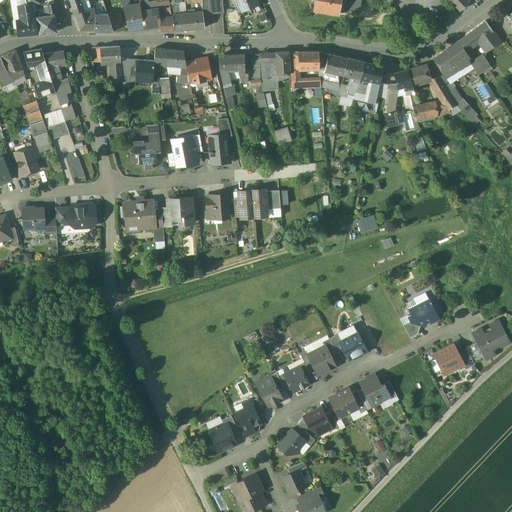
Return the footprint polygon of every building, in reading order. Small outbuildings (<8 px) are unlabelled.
[(32,3),(27,3),(25,0),(17,0),(19,10),(15,10),(16,14),(19,13),(20,20),(17,20),(18,35),(38,33),(34,11),(33,11),(32,3)] [(69,0),(79,27),(82,29),(95,30),(95,16),(95,13),(95,12),(84,12),(80,0),(69,0)] [(107,14),(102,0),(95,0),(98,10),(101,15),(107,14)] [(148,0),(139,0),(140,4),(141,12),(152,10),(151,3),(149,3),(148,0)] [(222,0),(208,0),(210,14),(224,13),(222,0)] [(237,0),(242,11),(258,5),(255,0),(237,0)] [(314,0),(314,5),(313,10),(338,14),(339,11),(340,0),(314,0)] [(360,0),(340,0),(339,11),(359,14),(360,0)] [(469,2),(467,0),(450,0),(460,10),(469,2)] [(55,2),(46,4),(47,15),(37,17),(40,34),(56,31),(55,25),(59,24),(55,2)] [(177,3),(169,3),(171,17),(173,17),(178,16),(177,3)] [(131,6),(122,7),(129,32),(144,29),(141,12),(140,4),(131,6)] [(169,7),(163,9),(165,18),(171,17),(169,7)] [(152,10),(141,12),(144,29),(155,28),(152,10)] [(178,16),(173,17),(174,30),(204,27),(203,14),(203,13),(178,16)] [(101,15),(95,16),(95,30),(95,31),(113,31),(107,14),(101,15)] [(165,18),(160,18),(160,27),(160,31),(174,30),(173,17),(171,17),(165,18)] [(485,20),(458,40),(464,48),(477,38),(485,50),(499,40),(485,20)] [(464,48),(458,40),(446,49),(459,68),(469,62),(467,58),(469,57),(465,51),(464,48)] [(119,46),(92,48),(91,61),(101,61),(101,63),(112,62),(120,62),(119,58),(119,46)] [(167,49),(155,48),(154,60),(154,63),(166,65),(167,49)] [(15,49),(0,55),(0,56),(6,69),(7,68),(13,79),(23,72),(16,59),(18,58),(17,53),(16,50),(15,49)] [(43,54),(41,49),(24,52),(28,65),(39,63),(37,66),(42,80),(51,77),(43,54)] [(183,50),(167,49),(166,65),(181,66),(186,66),(186,63),(183,50)] [(459,68),(446,49),(433,58),(439,68),(443,74),(445,77),(454,71),(459,68)] [(60,51),(43,54),(47,65),(58,63),(65,62),(63,50),(61,51),(61,50),(60,50),(60,51)] [(289,51),(276,52),(276,53),(277,75),(290,74),(289,52),(289,51)] [(316,51),(289,52),(290,74),(290,80),(291,89),(299,88),(299,81),(298,69),(319,68),(318,51),(316,51)] [(347,58),(318,51),(319,68),(319,70),(343,75),(347,58)] [(260,53),(252,54),(252,64),(253,64),(260,63),(260,62),(260,53)] [(269,53),(260,53),(260,62),(266,62),(269,62),(269,53)] [(276,53),(269,53),(269,62),(266,62),(266,79),(271,79),(271,80),(261,81),(262,87),(262,88),(262,91),(272,90),(279,90),(278,81),(277,75),(276,53)] [(238,54),(219,55),(220,71),(228,71),(238,70),(238,54)] [(137,59),(119,58),(120,62),(122,81),(129,81),(129,76),(136,76),(137,59)] [(363,62),(347,58),(343,75),(359,79),(363,62)] [(154,60),(137,59),(136,76),(135,78),(153,79),(154,63),(154,60)] [(207,59),(186,63),(186,66),(189,82),(210,78),(208,65),(207,59)] [(120,62),(112,62),(114,82),(122,81),(120,62)] [(266,62),(260,62),(260,63),(261,81),(271,80),(271,79),(266,79),(266,62)] [(383,66),(363,62),(359,79),(368,81),(371,81),(379,83),(383,66)] [(58,63),(47,65),(51,77),(55,89),(59,103),(66,101),(68,100),(66,93),(64,87),(70,86),(69,82),(68,77),(62,78),(58,63)] [(260,63),(253,64),(253,70),(245,71),(245,73),(248,73),(248,81),(251,81),(261,80),(260,63)] [(215,64),(208,65),(210,78),(218,77),(215,64)] [(426,64),(408,69),(412,84),(427,80),(430,79),(426,64)] [(181,66),(166,65),(168,77),(169,79),(171,79),(171,74),(177,74),(180,74),(181,66)] [(186,66),(181,66),(180,74),(177,74),(176,82),(189,83),(189,82),(186,66)] [(6,69),(0,72),(0,76),(5,85),(14,80),(13,79),(7,68),(6,69)] [(408,69),(393,73),(396,84),(397,88),(398,88),(404,87),(412,84),(408,69)] [(228,71),(220,71),(226,97),(231,95),(233,95),(232,92),(231,85),(228,71)] [(454,71),(445,77),(448,81),(451,79),(457,75),(454,71)] [(245,74),(239,74),(241,82),(248,81),(248,73),(245,73),(245,74)] [(445,77),(443,74),(438,78),(442,84),(455,105),(461,99),(454,87),(452,88),(448,81),(445,77)] [(42,80),(34,83),(37,95),(55,89),(51,77),(42,80)] [(168,77),(159,78),(159,82),(158,82),(160,93),(170,92),(169,79),(168,77)] [(359,79),(353,78),(347,90),(348,90),(348,94),(353,95),(355,91),(359,83),(359,79)] [(438,78),(430,79),(427,80),(434,90),(442,84),(438,78)] [(368,81),(359,79),(359,83),(355,91),(353,95),(352,98),(358,100),(357,92),(365,94),(368,81)] [(320,80),(299,81),(299,88),(314,87),(320,87),(320,80)] [(338,84),(323,80),(323,83),(328,84),(327,87),(339,90),(338,84)] [(365,94),(357,92),(358,100),(367,102),(371,81),(368,81),(365,94)] [(379,83),(371,81),(367,102),(375,103),(376,97),(379,83)] [(494,94),(486,82),(484,84),(483,85),(491,97),(494,94)] [(387,85),(379,83),(376,97),(385,99),(387,85)] [(396,84),(387,85),(385,99),(383,112),(388,113),(394,112),(397,97),(398,88),(397,88),(396,84)] [(455,105),(442,84),(434,90),(441,101),(447,110),(455,105)] [(404,87),(398,88),(397,97),(405,94),(405,92),(404,87)] [(26,90),(19,93),(22,102),(29,99),(26,90)] [(414,90),(405,92),(405,94),(408,109),(413,108),(417,107),(414,90)] [(491,97),(487,99),(489,103),(496,98),(494,94),(491,97)] [(235,109),(231,95),(226,97),(229,110),(235,109)] [(345,97),(340,96),(339,105),(351,107),(352,98),(347,97),(345,97)] [(36,99),(22,104),(29,122),(42,118),(36,99)] [(470,110),(461,99),(455,105),(465,115),(470,110)] [(67,104),(66,101),(59,103),(61,109),(64,120),(75,116),(71,103),(67,104)] [(441,101),(435,103),(437,112),(447,110),(441,101)] [(417,107),(413,108),(416,121),(426,119),(438,116),(437,112),(435,103),(417,107)] [(189,104),(181,105),(184,116),(191,114),(189,104)] [(61,109),(55,110),(59,123),(65,121),(64,120),(61,109)] [(55,110),(50,112),(53,125),(59,123),(55,110)] [(394,112),(388,113),(390,126),(399,125),(396,111),(394,112)] [(50,112),(44,114),(48,126),(53,125),(50,112)] [(42,118),(29,122),(35,139),(38,148),(51,143),(42,118)] [(228,118),(218,119),(219,134),(226,134),(227,137),(232,136),(228,118)] [(53,125),(48,126),(52,139),(69,134),(65,121),(59,123),(53,125)] [(287,127),(274,131),(278,144),(292,140),(287,127)] [(200,134),(192,135),(193,140),(196,152),(203,151),(200,134)] [(219,134),(211,135),(212,142),(209,142),(209,152),(210,152),(211,158),(209,160),(210,163),(212,165),(214,165),(216,163),(231,162),(229,147),(228,147),(227,141),(227,137),(226,134),(219,134)] [(182,138),(172,140),(174,152),(176,165),(177,166),(187,164),(187,165),(198,163),(196,152),(193,140),(183,142),(182,138)] [(35,139),(26,142),(27,147),(28,148),(31,147),(35,159),(35,158),(41,156),(38,148),(35,139)] [(149,142),(143,143),(143,141),(133,142),(134,153),(138,153),(139,163),(143,163),(144,169),(152,168),(152,162),(157,162),(156,151),(160,151),(159,139),(157,140),(149,140),(149,142)] [(27,147),(15,152),(13,155),(16,162),(18,163),(19,165),(22,174),(23,174),(39,168),(35,158),(35,159),(31,147),(28,148),(27,147)] [(511,155),(505,148),(500,152),(506,159),(511,155)] [(176,165),(174,152),(167,154),(169,166),(176,165)] [(2,157),(0,157),(0,183),(11,179),(10,177),(5,164),(2,157)] [(13,168),(10,162),(5,164),(10,177),(15,175),(13,168)] [(19,165),(13,168),(15,175),(17,179),(24,177),(23,174),(22,174),(19,165)] [(264,189),(251,190),(253,215),(267,214),(265,200),(264,189)] [(251,190),(238,191),(239,202),(240,216),(253,215),(251,190)] [(227,193),(212,195),(213,211),(214,217),(229,216),(227,193)] [(191,198),(168,200),(169,211),(170,217),(171,217),(182,216),(183,224),(193,223),(192,212),(191,198)] [(144,200),(137,201),(137,202),(125,203),(127,231),(139,230),(139,227),(156,226),(155,213),(154,201),(145,201),(144,200)] [(94,204),(72,205),(70,207),(71,224),(71,225),(75,227),(79,227),(81,224),(81,223),(85,223),(85,225),(88,227),(90,227),(92,227),(94,226),(95,223),(94,217),(96,216),(95,206),(94,204)] [(36,207),(34,206),(23,207),(24,223),(26,226),(32,225),(33,227),(35,229),(44,228),(44,218),(43,208),(36,209),(36,207)] [(70,207),(56,208),(56,217),(57,225),(71,224),(70,207)] [(169,211),(162,212),(163,225),(171,224),(171,217),(170,217),(169,211)] [(162,212),(155,213),(156,226),(163,225),(162,212)] [(5,214),(0,215),(0,237),(1,237),(1,240),(10,237),(11,237),(9,228),(5,214)] [(360,232),(378,228),(375,215),(357,218),(360,232)] [(56,217),(44,218),(44,228),(44,233),(57,232),(57,225),(56,217)] [(15,226),(9,228),(11,237),(10,237),(12,241),(18,240),(15,226)] [(428,299),(409,309),(412,315),(409,317),(410,321),(411,321),(421,324),(425,326),(426,322),(431,320),(432,322),(438,319),(435,311),(436,307),(432,306),(428,299)] [(410,321),(403,325),(410,338),(417,334),(421,324),(411,321),(410,321)] [(491,327),(482,332),(481,329),(473,334),(485,358),(485,359),(494,354),(491,349),(500,345),(500,346),(509,342),(498,321),(489,325),(491,327)] [(353,326),(338,334),(342,341),(357,333),(353,326)] [(342,341),(339,342),(343,350),(349,360),(366,351),(357,333),(342,341)] [(338,334),(329,338),(337,353),(343,350),(339,342),(342,341),(338,334)] [(329,338),(322,342),(324,345),(325,345),(331,356),(337,353),(329,338)] [(485,358),(477,342),(474,343),(482,359),(485,358)] [(474,343),(465,348),(466,351),(474,363),(482,359),(474,343)] [(453,344),(434,354),(444,374),(463,365),(464,365),(459,355),(453,344)] [(331,356),(325,345),(324,345),(308,354),(307,354),(311,362),(318,376),(336,366),(331,356)] [(306,350),(300,354),(305,364),(306,365),(311,362),(307,354),(308,354),(306,350)] [(466,351),(459,355),(464,365),(463,365),(465,369),(475,365),(474,363),(466,351)] [(305,364),(299,366),(305,378),(311,375),(306,365),(305,364)] [(299,366),(290,371),(291,374),(286,376),(285,377),(291,388),(293,392),(308,384),(305,378),(299,366)] [(278,376),(276,372),(265,378),(267,380),(271,378),(278,391),(284,388),(278,376)] [(284,373),(278,376),(284,388),(286,391),(291,388),(285,377),(286,376),(284,373)] [(371,380),(370,377),(360,383),(363,389),(369,400),(371,406),(372,405),(373,407),(380,404),(379,402),(389,397),(390,397),(383,384),(380,385),(376,378),(371,380)] [(267,380),(257,385),(268,407),(272,405),(272,406),(279,403),(278,401),(283,399),(278,391),(271,378),(267,380)] [(397,396),(389,381),(383,384),(390,397),(389,397),(390,400),(397,396)] [(348,388),(329,398),(334,408),(339,418),(340,417),(358,408),(353,398),(348,388)] [(363,389),(357,392),(359,395),(363,403),(369,400),(363,389)] [(359,395),(353,398),(358,408),(361,413),(366,410),(363,403),(359,395)] [(256,399),(250,401),(258,417),(264,415),(256,399)] [(244,409),(236,412),(247,436),(257,431),(255,426),(261,424),(258,417),(250,401),(250,400),(242,404),(244,409)] [(321,408),(304,417),(309,427),(310,427),(318,434),(330,428),(331,428),(324,414),(321,408)] [(339,418),(334,408),(329,410),(330,412),(335,422),(341,419),(340,417),(339,418)] [(330,412),(324,414),(331,428),(330,428),(332,431),(338,428),(335,422),(330,412)] [(239,432),(231,416),(222,420),(223,424),(226,423),(232,435),(239,432)] [(304,417),(297,425),(304,431),(306,432),(310,427),(309,427),(304,417)] [(341,419),(335,422),(338,428),(339,430),(345,427),(341,419)] [(223,424),(217,427),(217,426),(215,427),(215,428),(209,430),(219,452),(236,444),(232,435),(226,423),(223,424)] [(299,436),(292,429),(277,446),(282,449),(282,454),(298,453),(298,448),(304,441),(305,440),(299,436)] [(304,431),(299,436),(305,440),(304,441),(310,446),(315,440),(306,432),(304,431)] [(304,461),(287,469),(289,474),(298,470),(299,471),(306,467),(304,461)] [(376,475),(383,471),(380,464),(372,469),(376,475)] [(289,474),(282,478),(289,494),(306,486),(299,471),(298,470),(289,474)] [(255,474),(236,483),(241,492),(235,494),(242,508),(263,498),(257,485),(259,484),(255,474)] [(319,487),(300,496),(304,503),(318,496),(319,497),(323,495),(319,487)] [(304,503),(297,506),(299,511),(322,511),(325,511),(319,497),(318,496),(304,503)] [(263,498),(242,508),(243,511),(250,511),(266,505),(263,498)]
